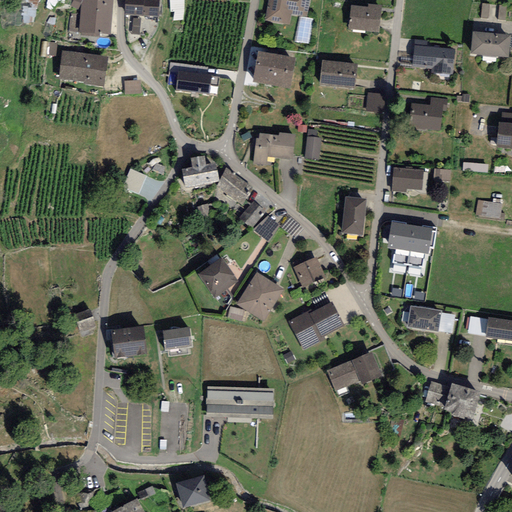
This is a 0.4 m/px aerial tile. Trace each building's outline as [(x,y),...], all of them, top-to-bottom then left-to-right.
[(49,0),(48,7),(60,10),(62,0),(49,0)] [(81,0),(79,35),(111,38),(113,0),(81,0)] [(159,1),(146,0),(126,0),(125,17),(157,20),(159,1)] [(185,0),(172,0),(173,18),(185,18),(185,0)] [(269,0),(265,21),(290,26),(292,16),(307,19),(310,0),(269,0)] [(367,9),(351,7),(348,30),(378,34),(381,7),(368,6),(367,9)] [(78,34),(80,16),(72,15),(70,33),(78,34)] [(510,38),(473,35),(471,56),(508,60),(510,38)] [(426,42),(414,41),(411,69),(431,70),(431,74),(451,76),(454,50),(426,48),(426,42)] [(108,60),(62,52),(57,82),(103,89),(108,60)] [(295,62),(258,55),(252,84),(290,91),(295,62)] [(358,67),(322,63),(319,87),(355,91),(358,67)] [(178,75),(178,95),(211,95),(212,75),(178,75)] [(126,95),(142,95),(142,82),(126,82),(126,95)] [(368,94),(367,113),(385,113),(386,95),(368,94)] [(429,107),(411,105),(409,129),(440,133),(443,109),(446,110),(447,100),(430,98),(429,107)] [(511,126),(499,125),(496,150),(511,151),(511,126)] [(317,131),(307,130),(304,160),(318,162),(321,140),(316,139),(317,131)] [(258,140),(256,140),(253,164),(266,166),(267,157),(292,161),(295,136),(277,133),(277,137),(259,135),(258,140)] [(192,171),(182,173),(185,190),(218,184),(215,166),(205,167),(204,159),(190,161),(192,171)] [(464,172),(489,173),(489,164),(464,164),(464,172)] [(124,188),(140,195),(148,176),(132,169),(124,188)] [(423,172),(394,169),(392,194),(406,195),(406,192),(421,193),(423,172)] [(451,182),(451,170),(435,169),(435,181),(451,182)] [(229,172),(216,188),(240,206),(252,189),(229,172)] [(366,202),(345,200),(341,235),(362,237),(366,202)] [(502,205),(478,201),(475,217),(499,221),(502,205)] [(264,213),(252,203),(238,220),(251,230),(264,213)] [(279,227),(267,217),(255,231),(269,242),(279,227)] [(432,231),(391,224),(387,250),(427,257),(432,231)] [(222,259),(199,276),(214,299),(238,283),(222,259)] [(316,259),(293,269),(302,289),(325,279),(316,259)] [(284,291),(256,274),(236,307),(264,324),(284,291)] [(307,313),(289,322),(303,351),(326,340),(325,338),(344,328),(332,304),(309,315),(307,313)] [(441,314),(410,309),(407,330),(438,335),(441,314)] [(90,311),(74,317),(79,334),(96,329),(90,311)] [(511,323),(488,320),(485,339),(511,343),(511,323)] [(143,329),(110,333),(114,362),(147,358),(143,329)] [(189,330),(163,333),(165,352),(191,350),(189,330)] [(384,345),(371,350),(379,372),(393,366),(384,345)] [(295,360),(290,352),(282,356),(287,365),(295,360)] [(371,354),(326,372),(335,393),(360,383),(361,387),(381,378),(371,354)] [(450,389),(431,383),(424,404),(446,410),(445,414),(473,422),(480,395),(451,387),(450,389)] [(273,392),(207,389),(206,417),(272,420),(273,392)] [(203,478),(176,486),(183,511),(210,504),(203,478)] [(151,487),(137,494),(141,501),(155,495),(151,487)] [(142,511),(137,502),(118,511),(142,511)]
